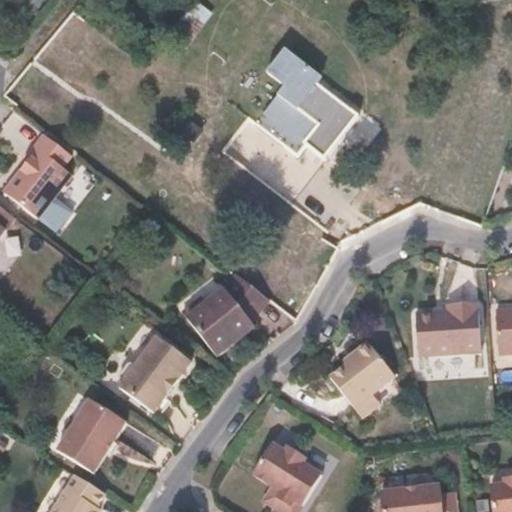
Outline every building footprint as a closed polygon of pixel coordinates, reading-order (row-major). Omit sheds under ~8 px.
[(333,77),(293,48),(273,73),(291,87),(259,124),(300,157),(310,144),(332,162),(365,117),(326,86),(333,77)] [(61,167),(70,156),(43,135),(29,152),(31,154),(2,192),(36,218),(70,175),(61,167)] [(0,232),(12,218),(0,208),(0,232)] [(185,319),(214,357),(252,327),(235,305),(239,300),(255,313),(266,299),(233,274),(222,289),(203,304),(185,319)] [(198,298),(180,313),(185,319),(203,304),(198,298)] [(480,352),(477,302),(445,304),(446,310),(415,312),(417,355),(480,352)] [(500,382),(511,381),(511,336),(498,337),(500,382)] [(115,390),(149,415),(162,397),(164,392),(171,383),(173,382),(187,365),(153,339),(134,364),(124,366),(115,378),(117,388),(115,390)] [(367,341),(354,352),(354,358),(345,365),(330,377),(355,408),(395,375),(367,341)] [(354,358),(354,352),(342,362),(345,365),(354,358)] [(87,402),(57,450),(92,475),(123,425),(87,402)] [(270,487),(268,491),(276,496),(270,506),(279,511),(297,511),(321,476),(302,464),(301,457),(290,450),(283,452),(271,443),(251,474),(270,487)] [(92,475),(57,450),(55,454),(91,477),(92,475)] [(104,493),(74,475),(52,511),(96,511),(98,509),(95,507),(104,493)] [(511,511),(511,478),(509,479),(504,485),(489,486),(492,511),(511,511)] [(442,511),(439,486),(379,493),(380,511),(442,511)] [(276,496),(268,491),(262,500),(270,506),(276,496)]
